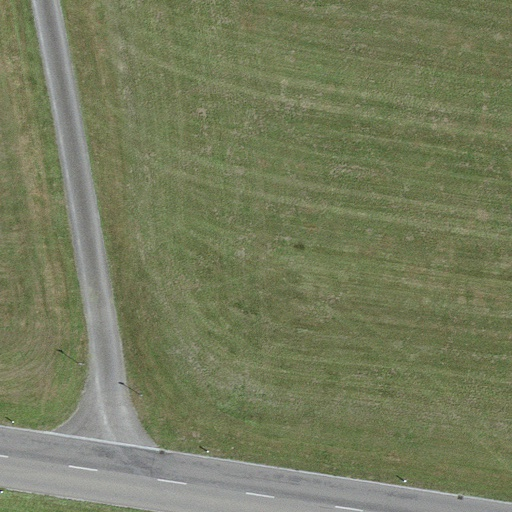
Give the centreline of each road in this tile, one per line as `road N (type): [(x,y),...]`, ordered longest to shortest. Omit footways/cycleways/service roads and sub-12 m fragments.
road 1 (track): [(46,0),(120,443),(116,474)]
road 2 (tertiary): [(0,456),(361,511)]
